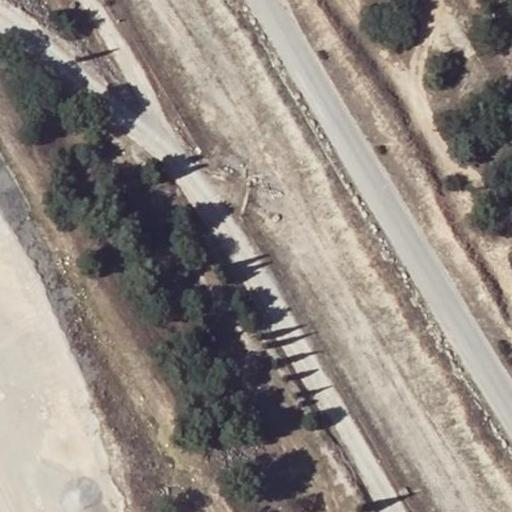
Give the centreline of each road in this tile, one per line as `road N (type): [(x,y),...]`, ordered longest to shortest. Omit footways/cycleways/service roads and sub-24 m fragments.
road 1 (unclassified): [(511,415),(260,0)]
road 2 (track): [(511,211),(463,179),(434,130),(415,82),(422,0)]
